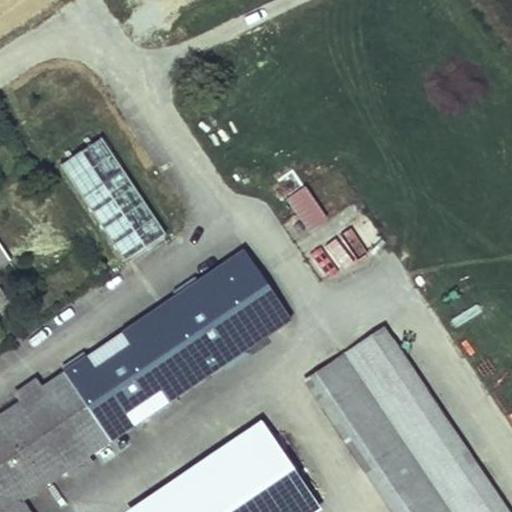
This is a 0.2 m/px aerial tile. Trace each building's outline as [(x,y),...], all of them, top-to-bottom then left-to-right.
[(100,143),(60,169),(123,263),(164,237),(100,143)] [(311,231),(330,216),(305,183),(286,197),(311,231)] [(333,239),(309,259),(329,282),(352,262),(333,239)] [(0,263),(8,258),(0,245),(0,263)] [(247,246),(64,371),(88,405),(113,441),(294,316),(273,285),(247,246)] [(8,258),(0,263),(0,309),(11,303),(0,287),(0,269),(11,262),(8,258)] [(345,353),(450,511),(511,511),(511,506),(390,323),(345,353)] [(450,511),(345,353),(303,378),(393,511),(450,511)] [(20,404),(0,418),(0,511),(30,511),(23,501),(65,473),(89,457),(113,441),(88,405),(64,371),(44,389),(20,404)] [(39,381),(15,396),(20,404),(44,389),(39,381)] [(262,419),(125,511),(314,511),(324,505),(296,466),(262,419)] [(89,457),(65,473),(71,481),(95,465),(89,457)]
